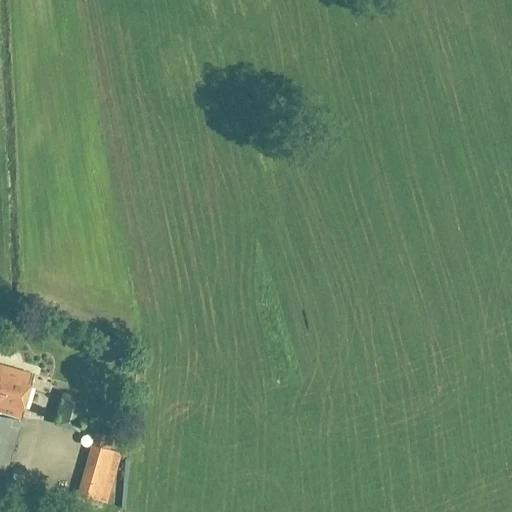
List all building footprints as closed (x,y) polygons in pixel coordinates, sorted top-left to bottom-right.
[(131,343),(105,335),(99,358),(125,365),(131,343)] [(0,477),(4,478),(34,376),(0,365),(0,477)] [(51,421),(72,425),(77,398),(57,394),(51,421)] [(97,430),(93,443),(113,449),(116,435),(97,430)] [(108,503),(111,491),(80,483),(77,494),(108,503)]
